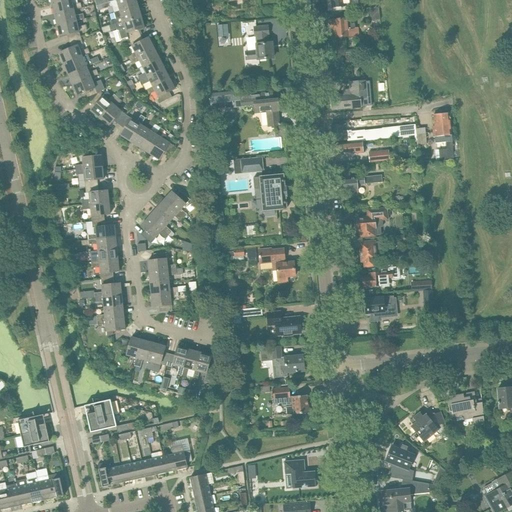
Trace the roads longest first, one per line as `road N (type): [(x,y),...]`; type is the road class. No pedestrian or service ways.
road 1 (residential): [(88,511),(0,132)]
road 2 (residential): [(335,369),(310,117)]
road 3 (residential): [(157,176),(189,140),(189,116),(185,80),(151,0)]
road 4 (residential): [(124,158),(61,100),(27,0)]
road 5 (residential): [(208,340),(148,325),(139,314),(130,205)]
road 6 (residential): [(335,369),(511,350)]
road 7 (residential): [(349,511),(335,369)]
road 8 (residential): [(310,117),(448,102)]
